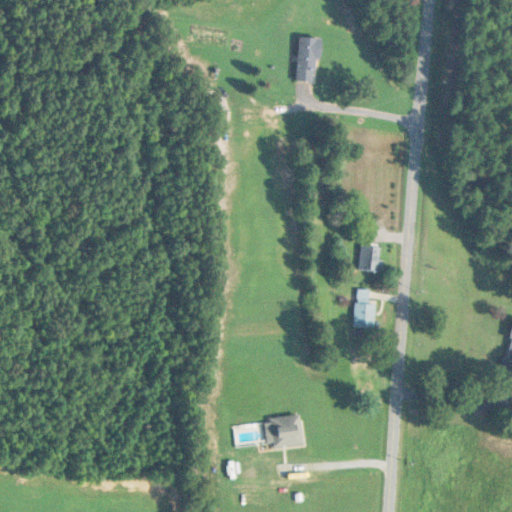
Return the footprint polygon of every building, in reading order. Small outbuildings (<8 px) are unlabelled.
[(319,38),(298,36),(296,81),(317,82),(319,38)] [(362,272),(383,270),(382,246),(361,247),(362,272)] [(371,303),(371,289),(356,289),(356,328),(376,328),(376,303),(371,303)] [(511,323),(500,373),(511,376),(511,323)] [(303,441),(300,417),(233,425),(236,449),(303,441)]
